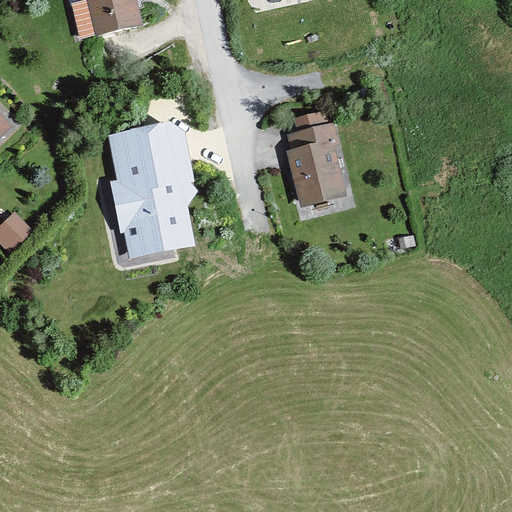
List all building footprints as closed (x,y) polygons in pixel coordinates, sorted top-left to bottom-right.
[(139,30),(132,0),(87,0),(89,7),(73,10),(81,42),(97,38),(97,40),(139,30)] [(305,204),(341,195),(330,147),(338,145),(333,127),(291,137),(296,155),(293,156),(305,204)] [(172,182),(187,179),(179,140),(167,134),(115,145),(125,188),(119,189),(128,227),(138,226),(142,245),(172,238),(173,245),(190,242),(182,208),(177,210),(172,182)] [(190,194),(187,179),(172,182),(177,210),(182,208),(190,194)] [(30,233),(16,219),(1,233),(16,247),(30,233)] [(137,253),(173,245),(172,238),(142,245),(138,226),(128,227),(132,250),(137,253)] [(16,247),(1,233),(0,233),(0,239),(12,251),(16,247)]
